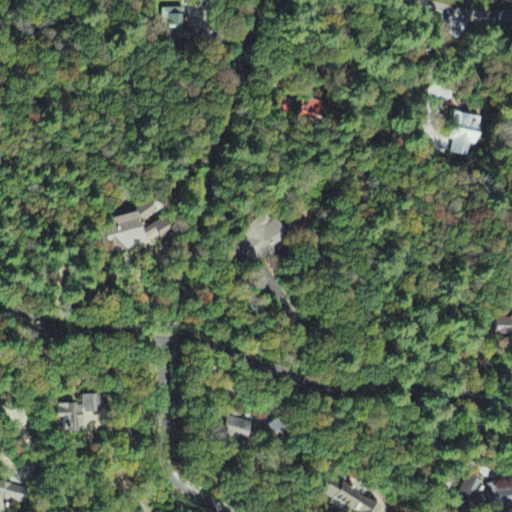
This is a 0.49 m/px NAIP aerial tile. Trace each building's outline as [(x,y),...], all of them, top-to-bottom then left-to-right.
[(165,41),(185,40),(185,10),(164,11),(165,41)] [(480,120),(454,114),(448,136),(438,134),(434,153),(465,161),(468,147),(473,148),(480,120)] [(114,255),(150,248),(173,235),(172,226),(167,218),(144,230),(143,231),(141,222),(156,214),(151,205),(145,206),(125,218),(111,220),(113,227),(105,232),(107,242),(114,255)] [(234,246),(249,264),(256,257),(262,264),(290,241),(274,221),(266,227),(262,223),(234,246)] [(511,313),(495,334),(509,346),(511,342),(511,313)] [(59,407),(59,423),(69,423),(69,435),(84,435),(83,415),(100,415),(99,397),(82,397),(82,406),(59,407)] [(249,443),(251,424),(226,420),(224,439),(249,443)] [(31,492),(0,482),(0,510),(3,511),(6,502),(26,508),(31,492)]
